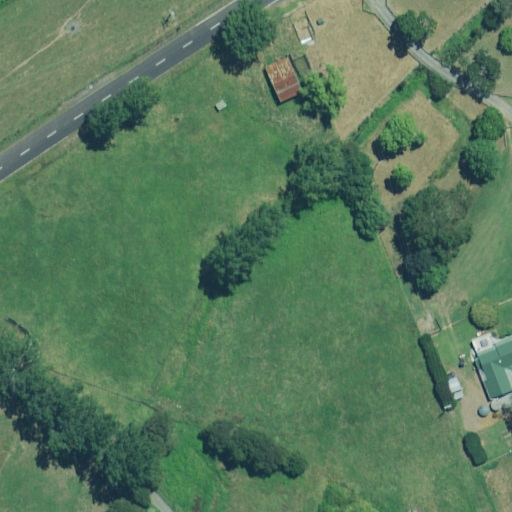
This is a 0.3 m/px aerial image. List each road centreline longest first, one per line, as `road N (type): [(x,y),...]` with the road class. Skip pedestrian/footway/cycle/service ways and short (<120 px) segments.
road 1 (unclassified): [(254,0),(0,164)]
road 2 (track): [(0,372),(159,511)]
